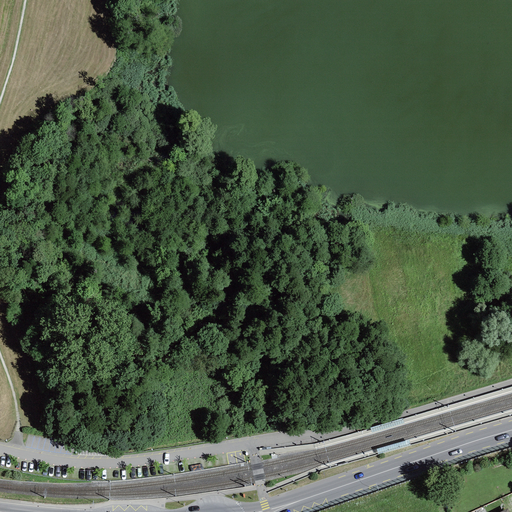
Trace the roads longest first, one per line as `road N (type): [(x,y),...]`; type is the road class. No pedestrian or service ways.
road 1 (residential): [(0,449),(68,462),(136,462),(370,423),(511,379)]
road 2 (secondary): [(511,430),(271,511)]
